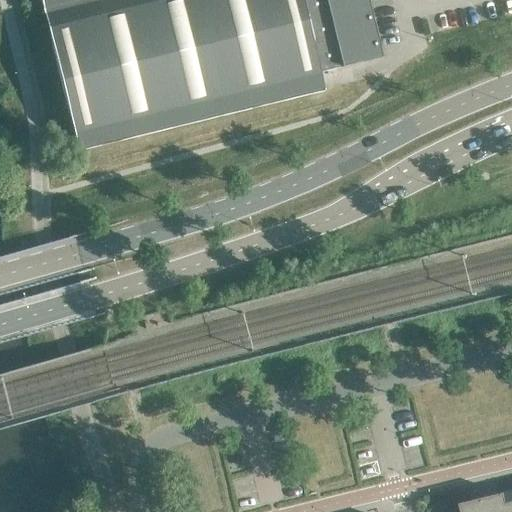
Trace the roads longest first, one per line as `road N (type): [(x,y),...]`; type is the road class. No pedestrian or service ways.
road 1 (secondary): [(0,324),(220,261),(511,131)]
road 2 (secondary): [(511,87),(234,212),(0,277)]
road 3 (residential): [(150,450),(376,390)]
road 4 (residential): [(376,390),(511,357)]
